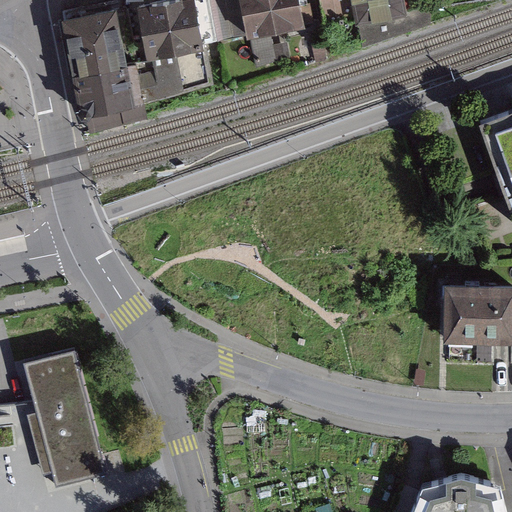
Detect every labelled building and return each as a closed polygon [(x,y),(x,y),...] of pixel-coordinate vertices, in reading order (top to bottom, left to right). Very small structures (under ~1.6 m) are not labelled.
[(94,0),(67,6),(81,71),(143,58),(130,0),(94,0)] [(159,55),(150,56),(158,87),(253,73),(245,42),(258,40),(250,0),(165,0),(147,3),(159,55)] [(300,0),(250,0),(258,40),(306,30),(300,0)] [(322,0),(327,23),(355,17),(351,0),(322,0)] [(402,0),(351,0),(355,17),(363,46),(432,24),(433,5),(405,12),(402,0)] [(308,39),(290,42),(295,68),(313,65),(308,39)] [(92,113),(95,126),(162,108),(158,87),(150,56),(143,58),(81,71),(88,103),(86,110),(92,113)] [(511,112),(476,126),(511,221),(511,112)] [(511,281),(444,281),(443,337),(511,337),(511,281)] [(34,400),(55,481),(108,468),(76,341),(23,354),(34,400)] [(504,511),(495,484),(468,482),(468,476),(444,475),(421,480),(422,484),(398,489),(389,511),(504,511)]
